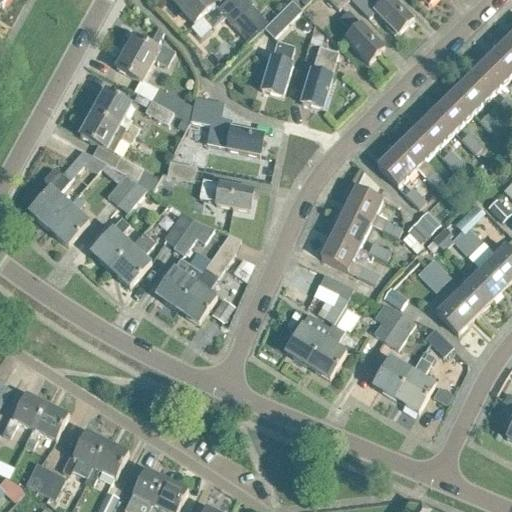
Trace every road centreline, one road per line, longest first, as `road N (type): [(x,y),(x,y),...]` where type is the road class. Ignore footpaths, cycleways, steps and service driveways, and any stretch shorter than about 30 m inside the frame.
road 1 (residential): [(221,393),(324,170),(495,0)]
road 2 (residential): [(260,511),(0,345)]
road 3 (residential): [(221,393),(101,334),(0,263)]
road 4 (residential): [(439,483),(221,393)]
road 5 (residential): [(0,182),(99,0)]
road 6 (residential): [(439,483),(476,398),(511,345)]
